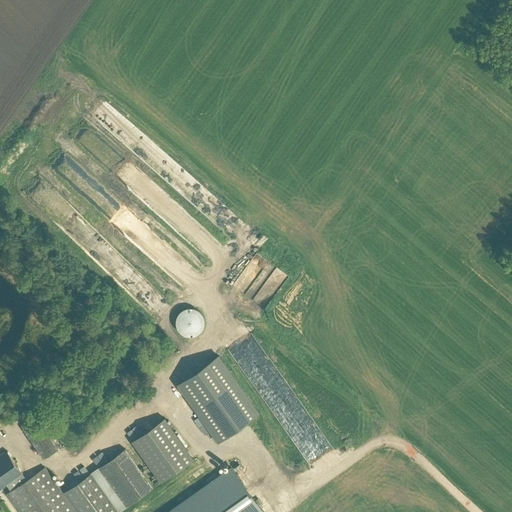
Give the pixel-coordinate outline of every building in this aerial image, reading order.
[(176,319),(176,321),(176,324),(176,326),(177,329),(180,332),(183,334),(185,335),(187,335),(190,336),(192,335),(195,335),(198,333),(200,332),(201,330),(203,326),(204,324),(204,321),(204,319),(203,317),(202,314),(200,311),(198,310),(196,309),(193,308),(190,307),(186,308),(184,309),(182,310),(180,311),(178,313),(177,315),(176,319)] [(176,384),(217,442),(259,412),(219,354),(176,384)] [(23,428),(42,458),(58,448),(45,427),(42,429),(37,420),(23,428)] [(134,443),(161,480),(191,459),(163,422),(134,443)] [(0,489),(9,484),(24,473),(7,448),(0,452),(0,489)] [(125,448),(98,467),(126,506),(153,487),(125,448)] [(8,492),(21,511),(114,511),(118,510),(91,473),(63,493),(45,466),(8,492)] [(170,511),(261,511),(231,469),(170,511)]
